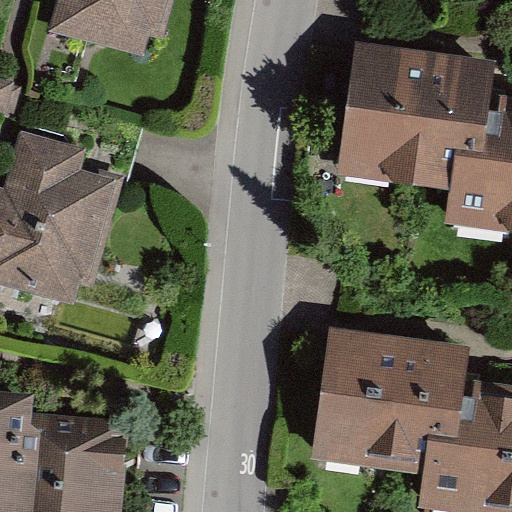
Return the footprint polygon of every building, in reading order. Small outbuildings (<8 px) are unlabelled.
[(66,0),(56,38),(151,64),(157,42),(171,46),(183,0),(66,0)] [(501,72),(355,51),(336,183),(456,200),(451,235),(511,243),(511,108),(496,106),(501,72)] [(92,159),(29,143),(15,196),(0,192),(0,292),(83,314),(89,293),(103,297),(130,193),(86,182),(92,159)] [(482,351),(339,329),(319,460),(434,477),(429,510),(439,511),(511,511),(511,394),(476,389),(482,351)] [(58,398),(0,393),(0,511),(127,511),(133,436),(55,431),(58,398)]
